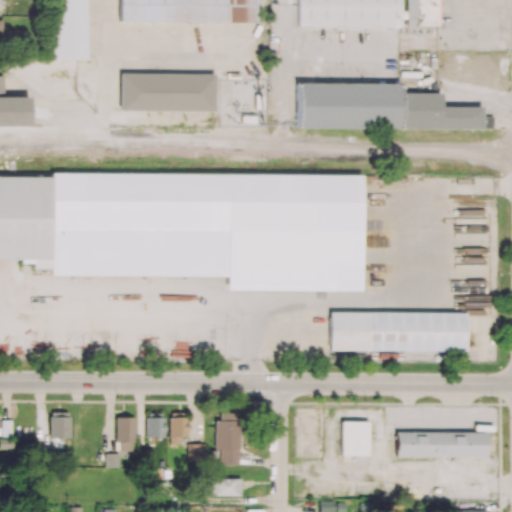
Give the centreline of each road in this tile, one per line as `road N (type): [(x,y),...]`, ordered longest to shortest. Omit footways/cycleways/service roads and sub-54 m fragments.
road 1 (tertiary): [(511,384),(0,381)]
road 2 (residential): [(280,383),(280,511)]
